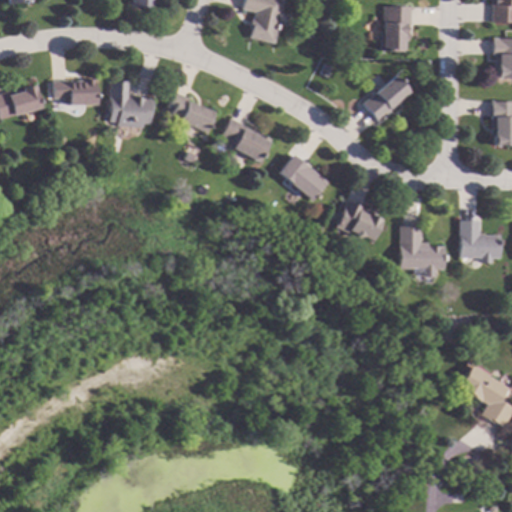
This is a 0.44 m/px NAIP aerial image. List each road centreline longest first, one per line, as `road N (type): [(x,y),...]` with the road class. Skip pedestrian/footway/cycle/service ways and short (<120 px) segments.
road 1 (residential): [(511,180),(389,178),(341,152),(312,118),(185,52),(114,41),(0,52)]
road 2 (residential): [(446,179),(448,0)]
